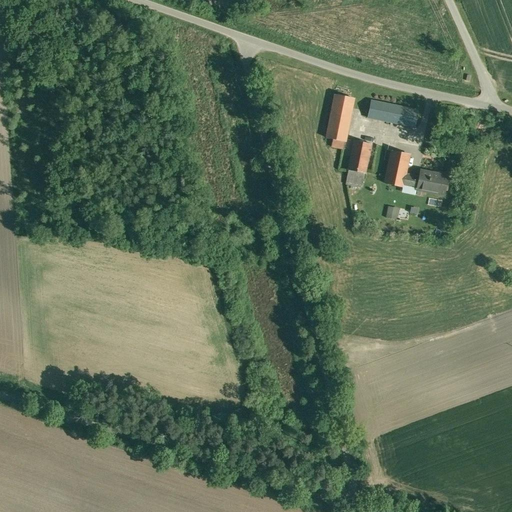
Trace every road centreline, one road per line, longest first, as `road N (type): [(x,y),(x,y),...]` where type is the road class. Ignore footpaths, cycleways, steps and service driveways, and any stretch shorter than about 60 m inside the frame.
road 1 (unclassified): [(348,497),(239,36)]
road 2 (unclassified): [(348,497),(0,382)]
road 3 (unclassified): [(239,36),(511,112)]
